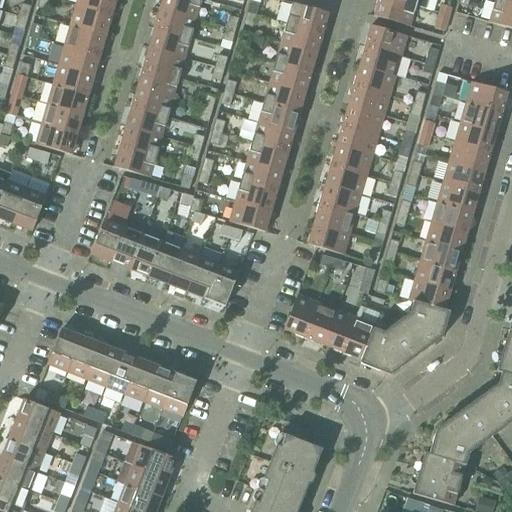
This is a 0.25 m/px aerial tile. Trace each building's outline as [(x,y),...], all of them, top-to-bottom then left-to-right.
[(50,0),(39,0),(38,7),(47,10),(50,0)] [(77,0),(76,5),(112,16),(116,0),(77,0)] [(162,0),(160,8),(197,19),(202,0),(162,0)] [(251,0),(247,13),(257,15),(260,3),(251,0)] [(416,6),(395,0),(378,0),(374,16),(410,27),(416,6)] [(395,0),(416,6),(426,9),(428,0),(395,0)] [(511,6),(495,2),(489,22),(511,28),(511,6)] [(293,3),(287,24),(323,34),(329,14),(293,3)] [(22,4),(19,16),(28,19),(32,6),(22,4)] [(76,5),(70,25),(107,36),(112,16),(76,5)] [(442,5),(439,17),(448,20),(452,8),(442,5)] [(160,8),(155,28),(191,39),(197,19),(160,8)] [(257,15),(247,13),(244,25),(253,27),(257,15)] [(28,19),(19,16),(16,28),(25,31),(28,19)] [(230,16),(227,28),(236,30),(240,18),(230,16)] [(448,20),(439,17),(436,29),(445,32),(448,20)] [(33,24),(30,36),(39,38),(43,26),(33,24)] [(287,24),(281,43),(317,54),(323,34),(287,24)] [(70,25),(64,46),(101,56),(107,36),(70,25)] [(371,26),(365,47),(402,57),(408,36),(371,26)] [(155,28),(149,48),(185,59),(191,39),(155,28)] [(236,30),(227,28),(223,40),(233,42),(236,30)] [(39,38),(30,36),(26,48),(36,50),(39,38)] [(240,40),(236,52),(246,54),(249,42),(240,40)] [(11,43),(8,55),(17,58),(20,46),(11,43)] [(281,43),(275,63),(312,73),(317,54),(281,43)] [(64,46),(59,65),(95,76),(101,56),(64,46)] [(365,47),(360,66),(396,77),(402,57),(365,47)] [(149,48),(143,68),(179,79),(185,59),(149,48)] [(430,48),(427,60),(436,63),(439,51),(430,48)] [(246,54),(236,52),(233,64),(242,66),(246,54)] [(17,58),(8,55),(4,67),(13,70),(17,58)] [(219,55),(215,67),(225,70),(228,58),(219,55)] [(436,63),(427,60),(423,72),(432,75),(436,63)] [(22,63),(18,75),(28,77),(31,65),(22,63)] [(275,63),(270,83),(306,94),(312,73),(275,63)] [(59,65),(53,85),(89,96),(95,76),(59,65)] [(360,66),(354,86),(390,96),(396,77),(360,66)] [(225,70),(215,67),(212,79),(221,82),(225,70)] [(143,68),(137,88),(174,98),(179,79),(143,68)] [(18,75),(13,94),(22,97),(28,77),(18,75)] [(228,80),(225,92),(234,95),(237,83),(228,80)] [(437,81),(433,93),(442,96),(446,84),(437,81)] [(0,82),(0,95),(6,97),(9,85),(0,82)] [(472,82),(466,103),(502,114),(508,93),(472,82)] [(270,83),(264,103),(300,114),(306,94),(270,83)] [(53,85),(47,104),(84,115),(89,96),(53,85)] [(354,86),(348,106),(384,116),(390,96),(354,86)] [(137,88),(132,108),(168,118),(174,98),(137,88)] [(417,91),(414,103),(423,106),(427,94),(417,91)] [(234,95),(225,92),(221,104),(230,107),(234,95)] [(442,96),(433,93),(430,105),(439,108),(442,96)] [(22,97),(13,94),(7,114),(16,117),(22,97)] [(207,95),(204,107),(213,110),(217,98),(207,95)] [(264,103),(258,123),(294,133),(300,114),(264,103)] [(423,106),(414,103),(411,115),(420,118),(423,106)] [(466,103),(460,123),(497,133),(502,114),(466,103)] [(47,104),(42,124),(78,134),(84,115),(47,104)] [(348,106),(342,126),(378,137),(384,116),(348,106)] [(213,110),(204,107),(200,119),(210,122),(213,110)] [(132,108),(126,127),(162,138),(168,118),(132,108)] [(217,119),(213,131),(223,134),(226,122),(217,119)] [(425,121),(422,133),(431,135),(435,123),(425,121)] [(4,125),(1,135),(11,138),(14,125),(4,122),(4,125)] [(258,123),(252,142),(289,153),(294,133),(258,123)] [(460,123),(455,142),(491,153),(497,133),(460,123)] [(78,134),(42,124),(36,145),(72,155),(78,134)] [(342,126),(337,146),(373,156),(378,137),(342,126)] [(126,127),(120,147),(157,157),(162,138),(126,127)] [(223,134),(213,131),(210,143),(219,146),(223,134)] [(406,132),(402,143),(412,146),(415,134),(406,132)] [(431,135),(422,133),(418,145),(428,147),(431,135)] [(196,134),(192,146),(202,149),(205,137),(196,134)] [(11,138),(1,135),(0,137),(0,145),(8,147),(11,138)] [(252,142),(247,162),(283,173),(289,153),(252,142)] [(455,142),(449,162),(485,173),(491,153),(455,142)] [(412,146),(402,143),(399,155),(408,158),(412,146)] [(202,149),(192,146),(189,158),(198,161),(202,149)] [(337,146),(331,165),(367,176),(373,156),(337,146)] [(157,157),(120,147),(114,167),(151,178),(157,157)] [(27,158),(37,161),(40,151),(30,148),(27,158)] [(40,151),(37,161),(48,164),(50,154),(40,151)] [(205,158),(202,170),(211,173),(215,161),(205,158)] [(414,161),(410,173),(419,176),(423,164),(414,161)] [(247,162),(241,182),(277,192),(283,173),(247,162)] [(449,162),(443,182),(479,193),(485,173),(449,162)] [(331,165),(325,185),(361,195),(367,176),(331,165)] [(0,200),(10,173),(0,169),(0,200)] [(10,173),(0,200),(0,219),(13,224),(27,188),(31,177),(12,170),(10,173)] [(211,173),(202,170),(198,182),(208,185),(211,173)] [(394,171),(391,183),(400,185),(404,173),(394,171)] [(419,176),(410,173),(407,185),(416,188),(419,176)] [(184,174),(181,187),(190,189),(194,177),(184,174)] [(27,188),(13,224),(32,232),(50,185),(31,177),(27,188)] [(132,179),(129,189),(139,191),(142,182),(132,179)] [(241,182),(235,201),(272,212),(277,192),(241,182)] [(443,182),(437,202),(474,213),(479,193),(443,182)] [(400,185),(391,183),(387,195),(397,197),(400,185)] [(148,194),(158,197),(161,187),(151,184),(148,194)] [(325,185),(320,204),(356,215),(361,195),(325,185)] [(161,187),(158,197),(168,200),(171,190),(161,187)] [(181,204),(191,207),(194,198),(194,197),(184,194),(181,204)] [(190,211),(195,212),(199,213),(203,201),(194,198),(191,207),(190,211)] [(402,200),(399,212),(408,215),(412,203),(402,200)] [(272,212),(235,201),(229,222),(266,232),(272,212)] [(437,202),(431,222),(468,232),(474,213),(437,202)] [(320,204),(314,224),(350,234),(356,215),(320,204)] [(383,210),(380,222),(389,225),(393,213),(383,210)] [(199,213),(195,212),(192,222),(202,225),(205,215),(199,213)] [(408,215),(399,212),(395,224),(405,227),(408,215)] [(91,255),(111,262),(125,227),(105,219),(91,255)] [(389,225),(380,222),(376,234),(386,237),(389,225)] [(431,222),(426,241),(462,252),(468,232),(431,222)] [(350,234),(314,224),(308,245),(344,255),(350,234)] [(220,235),(230,238),(233,228),(223,225),(220,235)] [(111,262),(130,270),(144,234),(125,227),(111,262)] [(233,228),(230,238),(240,241),(243,231),(233,228)] [(130,270),(149,277),(163,241),(144,234),(130,270)] [(391,239),(387,251),(397,254),(400,242),(391,239)] [(149,277),(168,285),(182,249),(163,241),(149,277)] [(426,241),(420,261),(457,271),(462,252),(426,241)] [(168,285),(187,292),(201,256),(182,249),(168,285)] [(381,253),(372,250),(368,262),(377,265),(381,253)] [(397,254),(387,251),(384,263),(393,266),(397,254)] [(320,264),(332,268),(335,259),(322,255),(320,264)] [(187,292),(206,299),(220,264),(201,256),(187,292)] [(335,259),(332,268),(344,271),(346,262),(335,259)] [(420,261),(414,280),(451,291),(457,271),(420,261)] [(220,264),(206,299),(225,307),(239,271),(220,264)] [(366,268),(363,280),(372,283),(376,271),(366,268)] [(379,279),(376,292),(385,294),(389,282),(379,279)] [(372,283),(363,280),(359,292),(369,295),(372,283)] [(408,301),(413,302),(450,312),(445,311),(451,291),(414,280),(408,301)] [(284,330),(304,338),(318,303),(298,295),(284,330)] [(376,325),(361,364),(391,376),(431,347),(427,342),(433,337),(435,331),(444,334),(450,312),(413,302),(410,314),(384,333),(375,329),(376,325)] [(304,338),(323,345),(337,310),(318,303),(304,338)] [(323,345),(342,353),(356,317),(337,310),(323,345)] [(360,364),(361,364),(376,325),(356,317),(342,353),(361,360),(360,364)] [(48,365),(68,373),(82,337),(62,329),(48,365)] [(501,342),(499,350),(511,353),(511,331),(509,330),(505,344),(501,342)] [(68,373),(87,380),(101,344),(82,337),(68,373)] [(87,380),(106,387),(120,352),(101,344),(87,380)] [(497,372),(502,373),(511,375),(511,353),(499,350),(497,357),(501,358),(497,372)] [(106,387),(125,395),(139,359),(120,352),(106,387)] [(125,395),(144,402),(158,366),(139,359),(125,395)] [(144,402),(163,410),(177,374),(158,366),(144,402)] [(511,375),(502,373),(499,384),(480,398),(470,405),(493,436),(503,429),(511,422),(511,375)] [(177,374),(163,410),(183,417),(197,382),(177,374)] [(45,402),(55,406),(59,396),(49,392),(45,402)] [(59,396),(55,406),(65,409),(69,400),(59,396)] [(24,400),(17,420),(52,434),(60,414),(24,400)] [(436,433),(430,454),(466,465),(470,454),(493,436),(470,405),(449,421),(453,425),(447,430),(445,436),(436,433)] [(83,417),(93,420),(97,411),(87,407),(83,417)] [(97,411),(93,420),(103,424),(107,415),(97,411)] [(17,420),(9,439),(45,453),(52,434),(17,420)] [(260,489),(259,490),(301,506),(310,483),(298,479),(299,475),(314,480),(315,476),(314,473),(323,449),(305,443),(310,431),(286,421),(281,435),(285,437),(281,447),(277,445),(264,480),(268,481),(264,491),(260,489)] [(121,431),(131,435),(135,426),(125,422),(121,431)] [(88,426),(84,435),(94,439),(97,429),(88,426)] [(135,426),(131,435),(141,439),(145,430),(135,426)] [(103,431),(96,451),(105,454),(113,435),(103,431)] [(154,433),(150,443),(160,446),(164,437),(154,433)] [(9,439),(2,458),(38,472),(45,453),(9,439)] [(133,443),(126,463),(169,479),(177,460),(133,443)] [(417,465),(415,472),(460,485),(465,466),(466,466),(466,465),(430,454),(425,453),(421,466),(417,465)] [(77,454),(73,464),(83,467),(86,458),(77,454)] [(2,458),(0,462),(0,478),(30,491),(38,472),(2,458)] [(92,460),(88,470),(98,474),(102,464),(92,460)] [(118,482),(126,484),(162,498),(169,479),(126,463),(118,482)] [(83,467),(73,464),(69,474),(79,477),(83,467)] [(503,469),(495,476),(499,481),(497,482),(503,491),(511,484),(511,471),(507,475),(503,469)] [(98,474),(88,470),(84,480),(94,483),(98,474)] [(460,485),(415,472),(413,480),(417,481),(413,494),(454,506),(460,485)] [(0,478),(0,500),(23,510),(30,491),(0,478)] [(126,484),(118,503),(140,511),(156,511),(162,498),(126,484)] [(259,490),(250,511),(298,511),(301,506),(259,490)] [(62,492),(58,502),(68,505),(72,496),(62,492)] [(77,498),(73,508),(83,511),(87,502),(77,498)] [(408,499),(403,511),(406,511),(421,511),(424,505),(408,499)] [(484,499),(480,511),(492,511),(495,502),(484,499)] [(0,500),(0,511),(21,511),(23,510),(0,500)] [(65,511),(68,505),(58,502),(54,511),(55,511),(65,511)] [(140,511),(118,503),(115,511),(140,511)]
